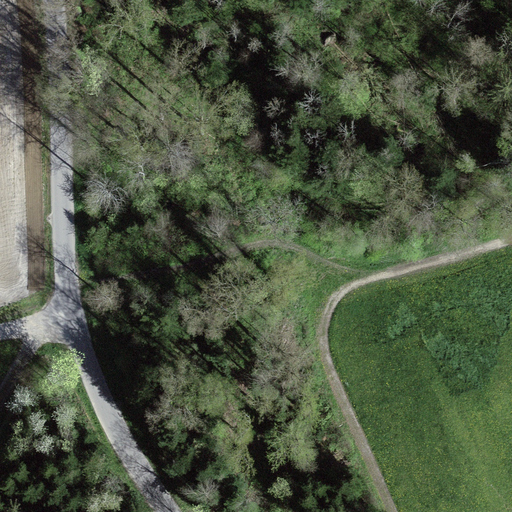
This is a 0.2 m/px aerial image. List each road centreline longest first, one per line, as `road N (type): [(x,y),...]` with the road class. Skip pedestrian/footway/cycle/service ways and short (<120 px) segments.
road 1 (tertiary): [(54,0),(67,308),(90,373),(168,511)]
road 2 (track): [(396,511),(324,342),(327,315),(368,278),(511,238)]
